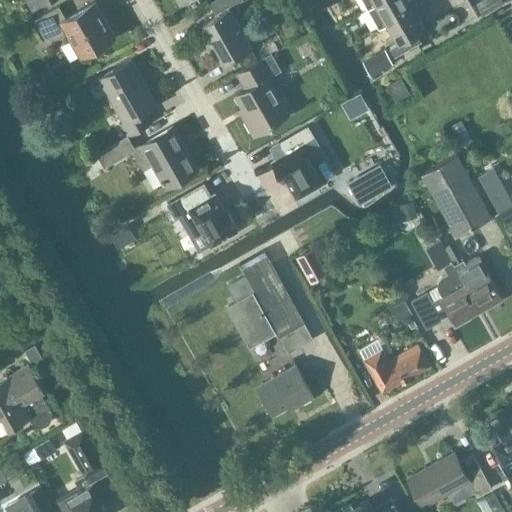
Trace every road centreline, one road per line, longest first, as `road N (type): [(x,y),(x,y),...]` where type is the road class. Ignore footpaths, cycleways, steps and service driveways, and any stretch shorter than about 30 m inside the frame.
road 1 (unclassified): [(275,482),(511,350)]
road 2 (residential): [(240,177),(140,0)]
